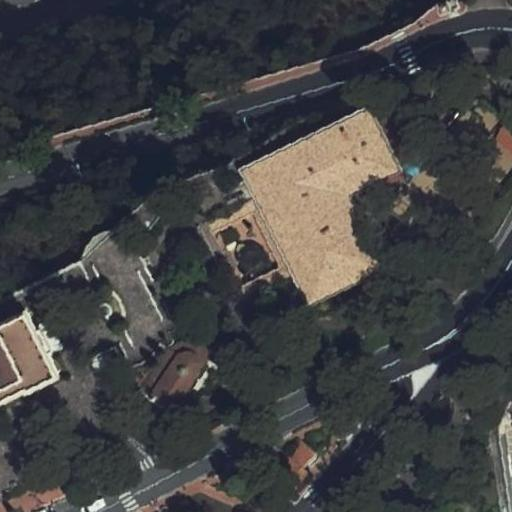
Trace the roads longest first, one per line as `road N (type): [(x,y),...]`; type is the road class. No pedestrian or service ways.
road 1 (residential): [(0,174),(447,36),(491,26),(511,31)]
road 2 (residential): [(457,329),(97,511)]
road 3 (residential): [(311,511),(457,329)]
